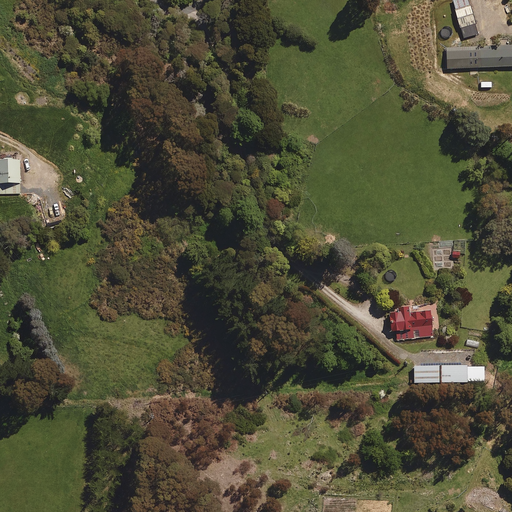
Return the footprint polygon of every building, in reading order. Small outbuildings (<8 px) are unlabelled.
[(452,0),(463,37),(478,33),(468,0),(452,0)] [(447,69),(511,66),(511,44),(446,48),(447,69)] [(0,194),(20,194),(20,183),(22,183),(21,159),(0,159),(0,194)] [(411,313),(411,306),(401,307),(402,312),(391,313),(393,331),(397,331),(398,339),(435,336),(432,311),(411,313)] [(485,366),(416,366),(416,382),(485,382),(485,366)]
